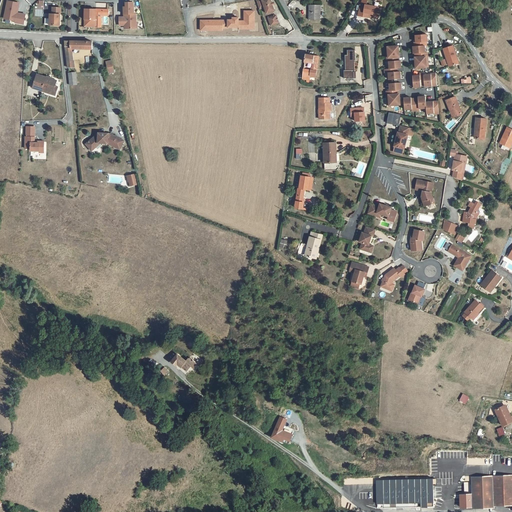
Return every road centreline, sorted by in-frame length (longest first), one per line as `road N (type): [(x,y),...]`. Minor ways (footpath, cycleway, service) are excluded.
road 1 (unclassified): [(511,102),(455,26),(429,19),(403,29)]
road 2 (residential): [(429,270),(398,248),(404,205),(379,157)]
